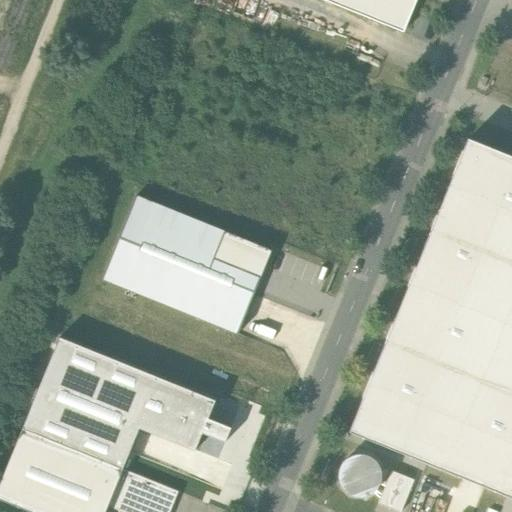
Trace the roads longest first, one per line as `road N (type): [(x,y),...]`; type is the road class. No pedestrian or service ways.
road 1 (unclassified): [(477,0),(268,511)]
road 2 (track): [(61,0),(0,153)]
